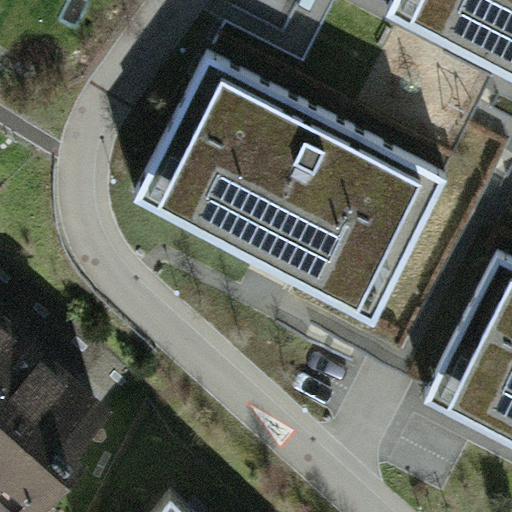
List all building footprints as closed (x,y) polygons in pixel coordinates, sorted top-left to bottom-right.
[(511,0),(392,0),(389,8),(511,71),(511,0)] [(374,315),(447,174),(211,52),(137,193),(374,315)] [(511,255),(500,250),(427,389),(511,433),(511,255)] [(0,314),(0,511),(35,511),(118,409),(0,314)] [(196,511),(171,487),(152,511),(196,511)]
